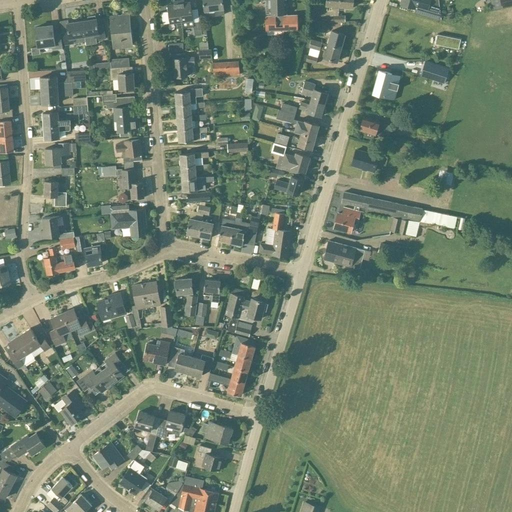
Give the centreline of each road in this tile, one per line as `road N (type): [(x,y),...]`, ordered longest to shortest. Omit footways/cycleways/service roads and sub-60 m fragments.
road 1 (residential): [(30,300),(20,255),(30,127),(20,0)]
road 2 (residential): [(304,271),(382,0)]
road 3 (residential): [(165,252),(148,0)]
road 4 (residential): [(65,449),(150,389),(259,415)]
road 5 (residential): [(259,415),(304,271)]
road 6 (residential): [(30,300),(165,252)]
road 7 (residential): [(165,252),(304,271)]
